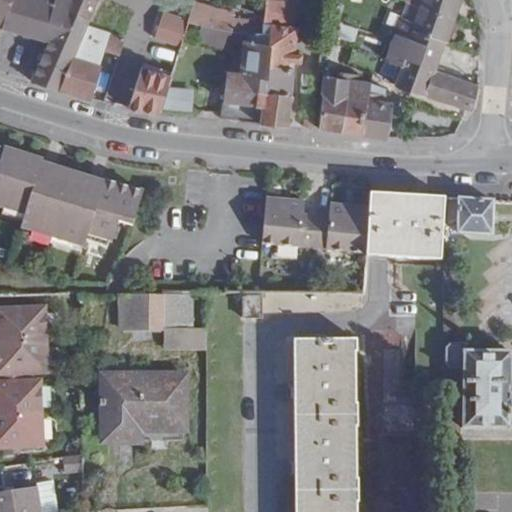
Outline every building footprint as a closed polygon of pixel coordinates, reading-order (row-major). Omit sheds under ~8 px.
[(0,0),(0,23),(1,24),(9,0),(0,0)] [(70,0),(9,0),(1,24),(51,38),(31,79),(61,88),(74,56),(86,26),(87,22),(64,13),(70,0)] [(70,0),(64,13),(87,22),(97,0),(70,0)] [(194,0),(190,20),(202,22),(228,28),(230,17),(232,10),(214,4),(194,0)] [(265,0),(266,3),(282,4),(281,24),(295,26),(297,0),(265,0)] [(417,29),(446,40),(459,0),(424,0),(418,20),(402,15),(395,32),(413,38),(417,29)] [(418,20),(424,0),(407,0),(407,1),(402,15),(418,20)] [(295,26),(281,24),(282,4),(266,3),(264,20),(263,30),(268,32),(260,122),(289,125),(295,61),(302,61),(304,51),(296,51),(298,26),(295,26)] [(342,22),(345,16),(326,8),(326,16),(342,22)] [(190,20),(163,11),(155,36),(182,44),(185,37),(189,25),(190,20)] [(230,17),(228,28),(243,29),(263,30),(264,20),(230,17)] [(228,28),(202,22),(201,28),(199,41),(233,48),(234,43),(242,44),(243,29),(228,28)] [(199,41),(201,28),(189,25),(185,37),(199,41)] [(86,26),(74,56),(61,88),(89,96),(105,49),(111,34),(86,26)] [(363,38),(366,30),(356,27),(354,34),(363,38)] [(477,84),(436,69),(446,40),(417,29),(413,38),(395,32),(393,40),(386,61),(401,65),(394,84),(471,111),(477,84)] [(260,122),(268,32),(263,30),(257,30),(256,40),(245,39),(243,54),(241,70),(228,70),(224,100),(223,115),(244,118),(244,121),(260,122)] [(120,54),(125,39),(111,34),(105,49),(120,54)] [(228,70),(241,70),(243,54),(235,54),(228,70)] [(143,65),(130,109),(161,112),(173,75),(143,65)] [(361,81),(323,72),(317,127),(387,137),(393,102),(384,101),(385,93),(360,89),(361,81)] [(168,107),(193,110),(195,88),(170,85),(168,107)] [(0,208),(5,211),(19,215),(20,211),(28,213),(25,224),(23,231),(34,233),(46,237),(48,232),(65,238),(64,242),(75,246),(85,249),(86,244),(91,232),(101,236),(100,240),(110,243),(114,244),(121,224),(134,228),(144,192),(106,181),(105,183),(43,165),(45,161),(0,147),(0,208)] [(443,226),(445,201),(381,198),(367,198),(367,210),(366,219),(364,257),(364,259),(379,260),(444,264),(443,226)] [(460,234),(493,235),(494,203),(494,199),(460,198),(451,198),(450,223),(460,223),(460,234)] [(264,211),(287,213),(288,205),(264,202),(264,211)] [(264,211),(261,249),(313,253),(315,219),(302,218),(302,206),(288,205),(287,213),(264,211)] [(315,219),(313,253),(364,257),(366,219),(342,218),(343,209),(328,207),(327,220),(315,219)] [(366,219),(367,210),(343,209),(342,218),(366,219)] [(20,211),(19,215),(5,211),(4,218),(25,224),(28,213),(20,211)] [(48,232),(46,237),(34,233),(33,240),(72,252),(75,246),(64,242),(65,238),(48,232)] [(101,236),(91,232),(86,244),(107,250),(110,243),(100,240),(101,236)] [(126,302),(125,334),(165,334),(194,334),(194,295),(166,296),(167,302),(126,302)] [(194,334),(208,333),(207,295),(194,295),(194,334)] [(262,321),(262,299),(242,299),(242,322),(262,321)] [(44,307),(0,308),(0,342),(46,340),(44,307)] [(208,333),(194,334),(165,334),(166,352),(208,352),(208,333)] [(46,340),(0,342),(0,383),(40,382),(47,381),(46,340)] [(359,511),(355,342),(294,344),(297,511),(359,511)] [(451,346),(446,354),(446,366),(454,372),(465,372),(465,431),(511,431),(511,355),(466,355),(465,347),(451,346)] [(189,434),(188,380),(106,380),(107,434),(189,434)] [(0,383),(0,415),(41,414),(40,382),(0,383)] [(41,414),(0,415),(0,448),(42,447),(41,414)] [(43,511),(39,489),(7,494),(0,495),(0,511),(43,511)]
